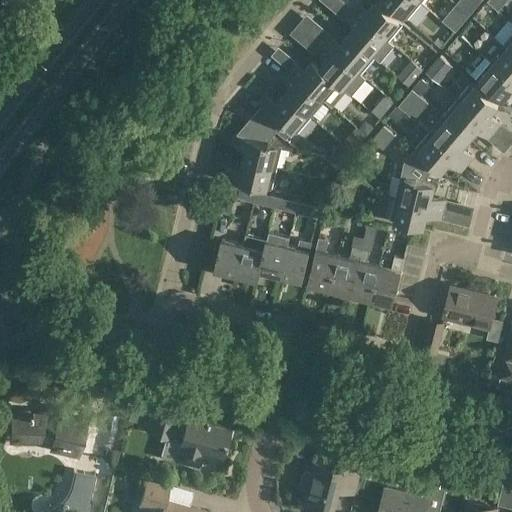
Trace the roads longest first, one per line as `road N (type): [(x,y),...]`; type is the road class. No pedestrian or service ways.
road 1 (residential): [(471,264),(436,256),(411,357),(166,298)]
road 2 (residential): [(166,298),(217,105),(306,0)]
road 3 (residential): [(254,482),(275,409),(267,375),(240,354),(157,333)]
road 4 (primary): [(0,164),(128,0)]
road 5 (primary): [(98,0),(0,118)]
